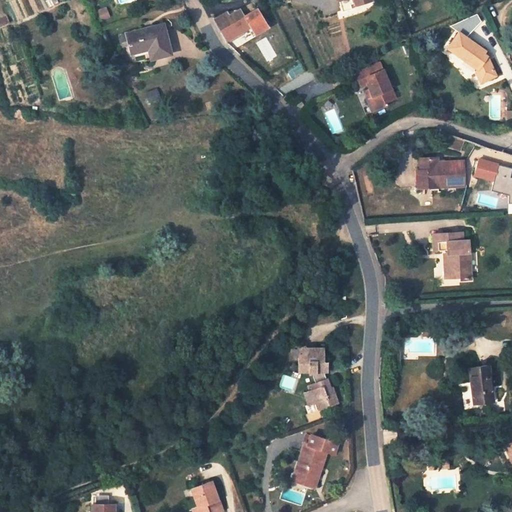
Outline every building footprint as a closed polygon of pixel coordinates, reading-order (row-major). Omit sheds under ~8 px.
[(257,33),(268,26),(258,8),(245,16),(240,9),(229,14),(228,12),(220,15),(213,20),(226,41),(252,26),(257,33)] [(6,16),(0,18),(0,26),(9,23),(6,16)] [(163,24),(126,33),(127,35),(130,46),(131,45),(133,54),(148,50),(151,60),(171,54),(163,24)] [(447,47),(476,71),(473,73),(479,85),(495,79),(487,60),(486,57),(483,55),(485,53),(459,33),(447,47)] [(130,46),(127,35),(119,36),(122,48),(130,46)] [(356,74),(363,88),(369,85),(373,93),(369,95),(377,110),(397,100),(380,63),(356,74)] [(14,108),(14,116),(29,117),(29,110),(14,108)] [(445,145),(459,150),(463,140),(449,135),(445,145)] [(436,158),(420,158),(421,169),(417,169),(417,187),(463,186),(463,161),(436,162),(436,158)] [(511,170),(511,168),(478,159),(473,175),(491,180),(489,188),(507,193),(507,203),(511,202),(511,178),(510,177),(511,170)] [(462,232),(433,233),(434,250),(447,249),(447,254),(450,254),(450,260),(448,260),(448,278),(458,277),(458,280),(471,279),(469,240),(462,240),(462,232)] [(310,389),(315,402),(318,401),(321,409),(338,402),(333,387),(331,388),(327,379),(325,380),(322,371),(326,371),(327,363),(323,363),(323,348),(306,348),(306,354),(302,354),(299,354),(299,371),(311,371),(315,383),(311,384),(313,389),(310,389)] [(489,366),(468,369),(473,404),(493,401),(489,366)] [(315,402),(310,389),(304,392),(308,405),(315,402)] [(308,445),(305,443),(294,475),(307,479),(305,484),(314,487),(326,451),(334,454),(338,442),(327,438),(326,439),(312,434),(308,445)] [(293,480),(305,484),(307,479),(294,475),(293,480)] [(211,481),(190,488),(196,508),(191,510),(191,511),(218,511),(217,507),(213,496),(216,495),(211,481)]
